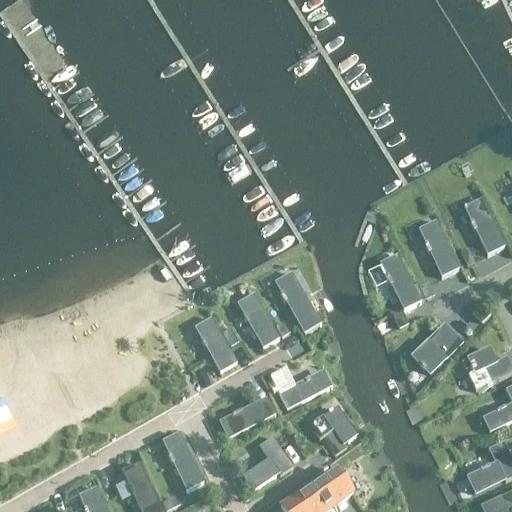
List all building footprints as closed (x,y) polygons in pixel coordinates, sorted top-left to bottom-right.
[(505,251),(481,203),(463,212),(470,225),(469,226),(473,235),(475,235),(487,260),(505,251)] [(459,273),(435,224),(418,233),(425,247),(423,247),(428,257),(429,256),(441,281),(459,273)] [(474,266),(468,253),(460,256),(466,269),(474,266)] [(421,306),(397,259),(379,268),(386,281),(385,282),(389,291),(391,290),(403,315),(421,306)] [(322,328),(293,278),(276,287),(282,297),(281,298),(285,306),(287,305),(305,337),(322,328)] [(428,288),(420,292),(426,304),(434,300),(428,288)] [(280,343),(255,300),(239,309),(245,319),(243,320),(247,328),(249,327),(263,352),(280,343)] [(482,326),(491,317),(483,309),(474,318),(482,326)] [(401,317),(393,321),(399,332),(406,328),(401,317)] [(237,366),(212,323),(196,332),(202,342),(200,343),(205,351),(206,350),(221,376),(237,366)] [(289,337),(282,326),(275,331),(281,342),(289,337)] [(444,327),(410,361),(429,380),(463,347),(444,327)] [(238,346),(230,333),(223,337),(231,350),(238,346)] [(476,376),(468,380),(475,395),(511,377),(511,371),(507,361),(496,366),(489,353),(469,362),(472,368),(470,369),(472,374),(474,373),(476,376)] [(286,373),(269,381),(286,414),(331,391),(323,375),(294,389),(286,373)] [(461,378),(444,386),(455,407),(471,399),(461,378)] [(511,408),(482,422),(489,437),(511,425),(511,389),(505,393),(511,408)] [(231,441),(275,419),(267,403),(242,416),(241,414),(232,418),(233,421),(223,426),(231,441)] [(324,420),(312,428),(334,460),(345,453),(340,445),(353,436),(337,413),(333,416),(332,415),(328,417),(329,419),(325,421),(324,420)] [(203,487),(180,439),(164,447),(170,458),(167,459),(172,468),(174,467),(187,495),(203,487)] [(246,481),(256,495),(280,478),(281,480),(294,471),(274,442),(261,451),(270,464),(246,481)] [(511,481),(511,464),(503,446),(488,453),(496,469),(489,472),(487,470),(479,474),(480,476),(468,482),(477,499),(511,481)] [(159,511),(139,470),(124,477),(130,491),(129,491),(133,499),(134,498),(140,511),(159,511)] [(280,511),(329,511),(352,497),(336,474),(280,511)] [(103,511),(95,494),(79,501),(84,511),(103,511)] [(511,511),(511,494),(482,509),(483,511),(511,511)] [(171,511),(178,509),(174,500),(162,506),(164,511),(171,511)]
